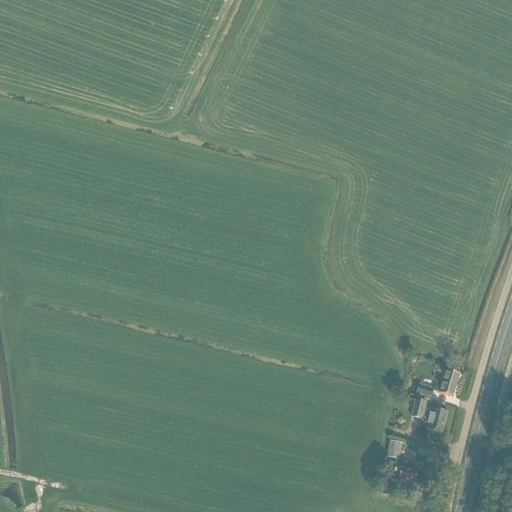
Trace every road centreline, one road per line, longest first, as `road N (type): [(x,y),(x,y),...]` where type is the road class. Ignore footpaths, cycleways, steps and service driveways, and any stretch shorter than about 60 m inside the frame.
road 1 (unclassified): [(511,271),(447,511)]
road 2 (primary): [(461,511),(511,314)]
road 3 (unclassified): [(478,511),(511,366)]
